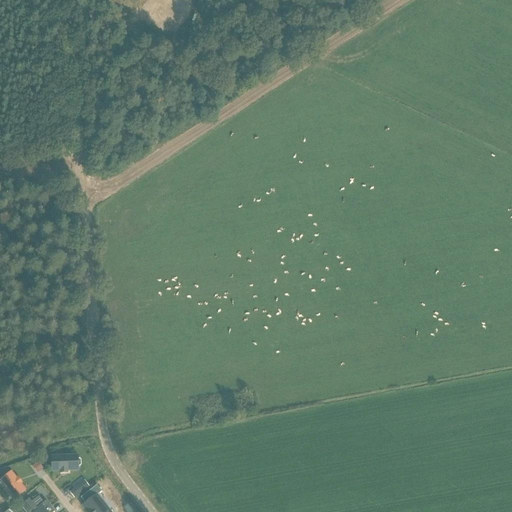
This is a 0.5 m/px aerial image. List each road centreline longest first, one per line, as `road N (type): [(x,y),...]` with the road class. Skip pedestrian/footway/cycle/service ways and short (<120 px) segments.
road 1 (unclassified): [(151,511),(107,441),(71,65),(49,0)]
road 2 (track): [(85,196),(392,0)]
road 3 (track): [(82,169),(157,79),(201,0)]
